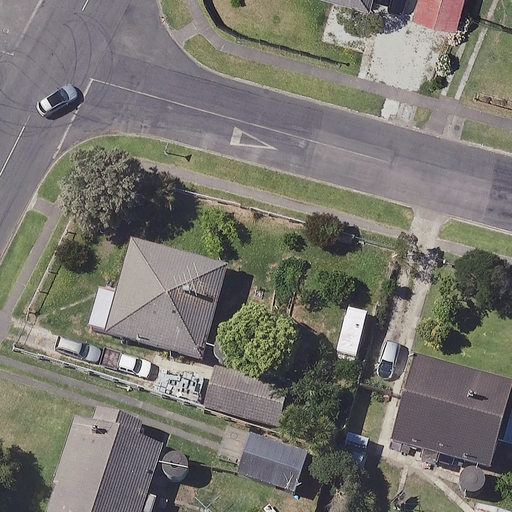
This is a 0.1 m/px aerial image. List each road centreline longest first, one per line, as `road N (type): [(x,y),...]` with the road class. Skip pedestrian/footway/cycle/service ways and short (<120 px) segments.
road 1 (residential): [(52,68),(511,192)]
road 2 (residential): [(52,68),(0,179)]
